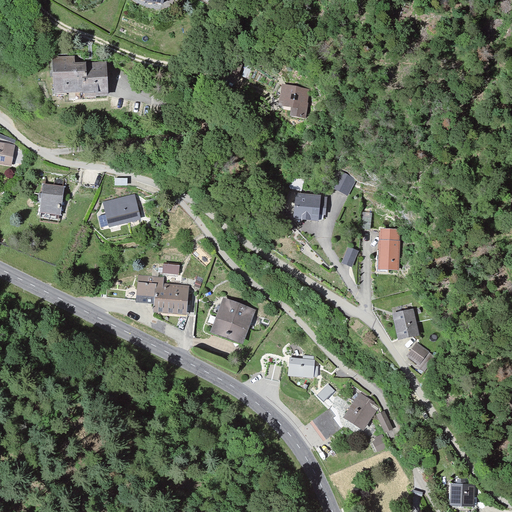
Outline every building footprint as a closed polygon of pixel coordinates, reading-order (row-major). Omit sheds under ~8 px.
[(95,69),(95,62),(60,61),(60,97),(116,97),(116,69),(95,69)] [(313,86),(286,85),(285,107),(312,109),(313,86)] [(15,147),(0,144),(0,167),(11,169),(15,147)] [(359,179),(345,173),(339,189),(353,195),(359,179)] [(64,188),(44,186),(40,217),(60,220),(64,188)] [(321,191),(296,190),(295,218),(320,219),(321,191)] [(137,195),(104,204),(111,230),(144,220),(137,195)] [(399,272),(398,230),(381,231),(383,273),(399,272)] [(361,251),(351,248),(345,264),(355,268),(361,251)] [(165,264),(165,273),(180,274),(181,265),(165,264)] [(195,285),(142,283),(141,298),(160,299),(160,315),(193,317),(195,285)] [(261,311),(226,299),(214,335),(249,346),(261,311)] [(419,336),(414,311),(396,315),(402,340),(419,336)] [(435,356),(416,345),(408,359),(427,370),(435,356)] [(317,359),(293,357),(292,376),(315,378),(317,359)] [(326,401),(336,389),(329,383),(319,395),(326,401)] [(371,400),(359,393),(344,419),(366,431),(377,411),(369,407),(371,400)] [(328,409),(312,419),(325,440),(341,430),(328,409)] [(387,410),(378,414),(386,433),(395,429),(387,410)] [(374,438),(379,450),(388,447),(382,435),(374,438)] [(473,483),(450,483),(450,508),(473,508),(473,483)]
